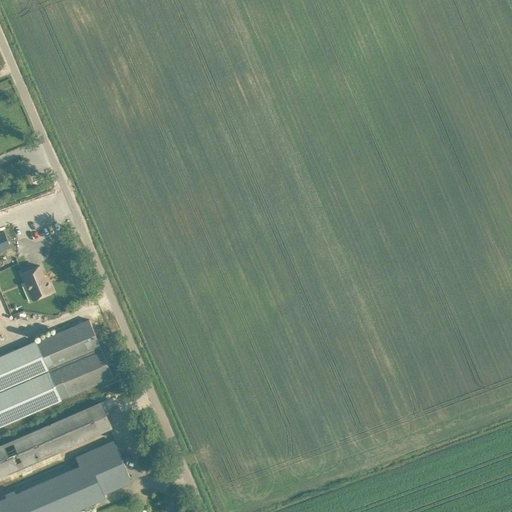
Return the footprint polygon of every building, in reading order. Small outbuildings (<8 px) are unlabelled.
[(4,232),(0,233),(0,250),(10,246),(4,232)] [(47,282),(40,265),(22,273),(25,281),(28,280),(36,299),(45,295),(54,291),(50,281),(47,282)] [(0,425),(62,399),(61,399),(70,395),(114,376),(106,358),(109,356),(104,345),(101,346),(100,344),(103,342),(100,337),(97,338),(90,319),(67,329),(66,325),(55,330),(56,333),(37,342),(36,340),(13,350),(4,354),(0,355),(0,425)] [(99,431),(102,429),(112,425),(102,402),(101,402),(89,407),(89,408),(0,446),(0,473),(99,431)] [(0,511),(70,511),(105,497),(105,498),(106,497),(104,493),(132,481),(114,440),(76,457),(80,466),(17,493),(15,489),(5,494),(7,498),(0,500),(0,511)]
